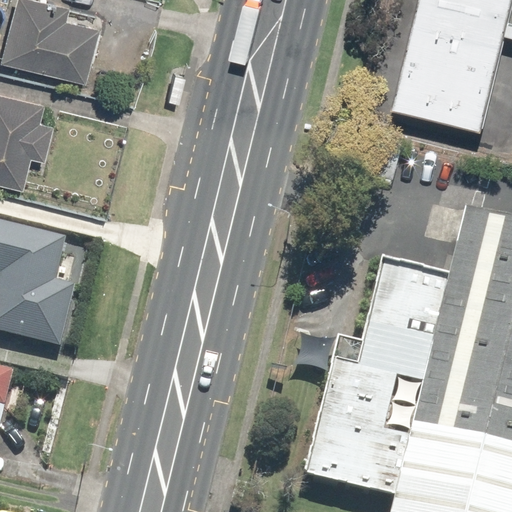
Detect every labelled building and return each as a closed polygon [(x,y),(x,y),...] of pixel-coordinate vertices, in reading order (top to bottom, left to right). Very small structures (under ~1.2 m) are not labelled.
[(68,2),(60,0),(19,0),(5,55),(87,77),(101,23),(65,14),(68,2)] [(511,32),(511,0),(424,0),(400,96),(491,119),(511,32)] [(0,87),(0,177),(28,184),(35,156),(47,159),(56,119),(42,116),(46,98),(0,87)] [(511,511),(511,223),(466,212),(391,511),(511,511)] [(0,318),(0,325),(71,342),(85,285),(64,280),(74,238),(0,220),(0,269),(11,272),(0,318)] [(306,479),(394,500),(450,278),(386,262),(365,346),(340,339),(306,479)] [(0,443),(16,370),(0,366),(0,443)]
